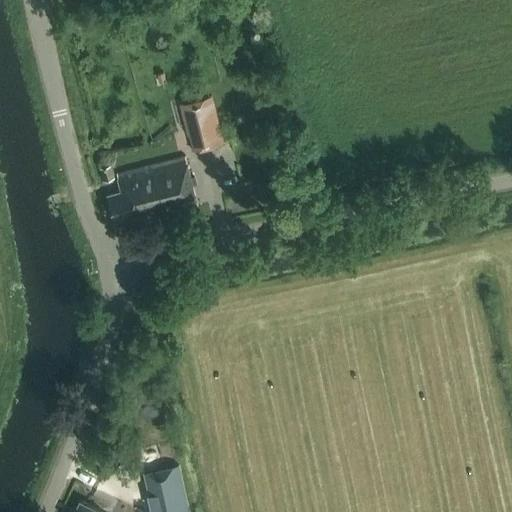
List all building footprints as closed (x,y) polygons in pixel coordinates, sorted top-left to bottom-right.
[(211,94),(180,102),(188,134),(195,132),(199,148),(223,141),(211,94)] [(197,205),(185,155),(184,155),(184,156),(117,173),(121,190),(108,194),(115,220),(143,213),(144,218),(197,205)] [(111,164),(99,167),(103,180),(114,177),(111,164)] [(189,511),(179,465),(145,472),(154,511),(189,511)] [(102,511),(103,511),(80,499),(73,511),(102,511)]
